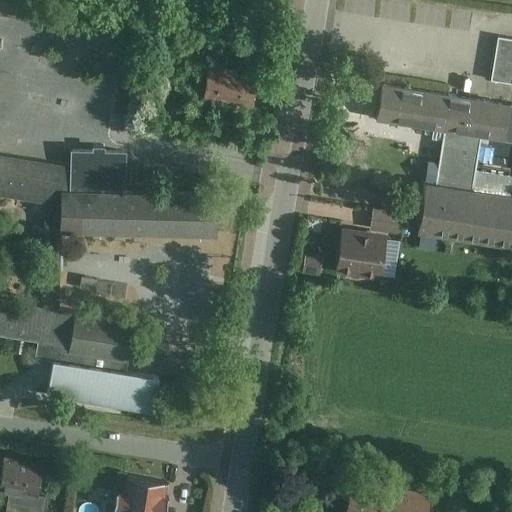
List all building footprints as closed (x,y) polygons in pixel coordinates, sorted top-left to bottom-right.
[(511,33),(498,31),(491,76),(511,79),(511,33)] [(258,75),(209,66),(202,102),(252,110),(258,75)] [(511,105),(384,84),(379,119),(446,130),(482,136),(505,139),(511,105)] [(511,192),(474,186),(482,136),(446,130),(439,171),(438,182),(428,180),(420,230),(511,245),(511,192)] [(128,371),(135,323),(59,311),(64,232),(217,237),(218,195),(127,194),(128,149),(106,149),(106,145),(93,145),(93,149),(72,149),(71,164),(0,154),(0,336),(37,342),(36,356),(53,360),(47,395),(154,413),(159,376),(128,371)] [(405,214),(375,208),(371,228),(401,233),(405,214)] [(388,234),(344,227),(337,273),(381,280),(388,234)] [(44,463),(5,457),(0,492),(9,493),(6,511),(45,511),(48,498),(39,497),(44,463)] [(160,511),(165,482),(130,476),(123,511),(160,511)] [(387,511),(392,486),(353,480),(347,511),(387,511)] [(428,511),(432,493),(392,486),(387,511),(428,511)]
